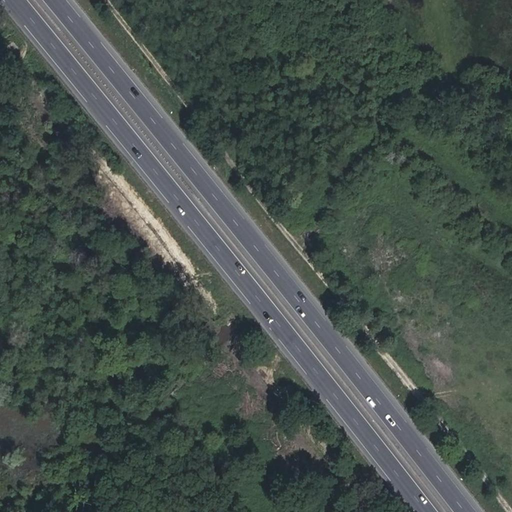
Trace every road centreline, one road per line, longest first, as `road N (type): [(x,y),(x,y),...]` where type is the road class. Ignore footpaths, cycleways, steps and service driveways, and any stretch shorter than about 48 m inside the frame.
road 1 (motorway): [(465,511),(53,0)]
road 2 (motorway): [(17,0),(428,511)]
